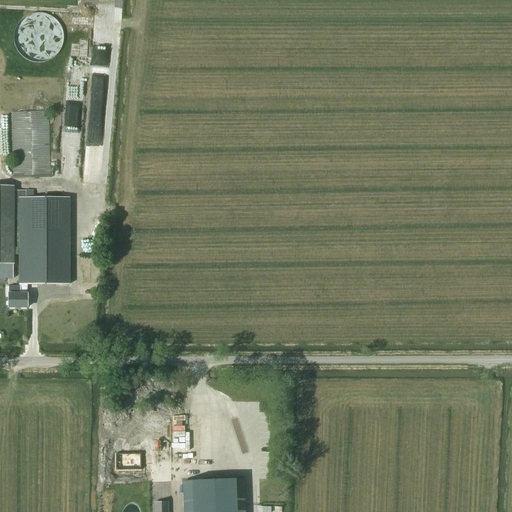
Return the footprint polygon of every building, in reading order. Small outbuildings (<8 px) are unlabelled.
[(62,52),(52,12),(20,19),(29,59),(62,52)] [(104,52),(107,52),(107,27),(99,26),(99,22),(93,22),(93,64),(104,64),(104,52)] [(49,112),(10,113),(12,178),(50,178),(49,112)] [(9,279),(9,285),(19,285),(19,295),(8,295),(8,308),(27,308),(27,295),(27,285),(53,284),(70,284),(69,248),(56,248),(56,245),(72,245),(71,222),(78,222),(77,205),(72,205),(72,199),(59,199),(59,205),(48,205),(48,217),(39,217),(13,217),(13,187),(0,186),(0,265),(12,265),(12,256),(18,256),(18,279),(9,279)] [(111,416),(111,432),(129,432),(129,416),(111,416)] [(140,448),(115,448),(115,464),(140,464),(140,448)] [(183,511),(244,511),(244,481),(183,483),(183,511)]
